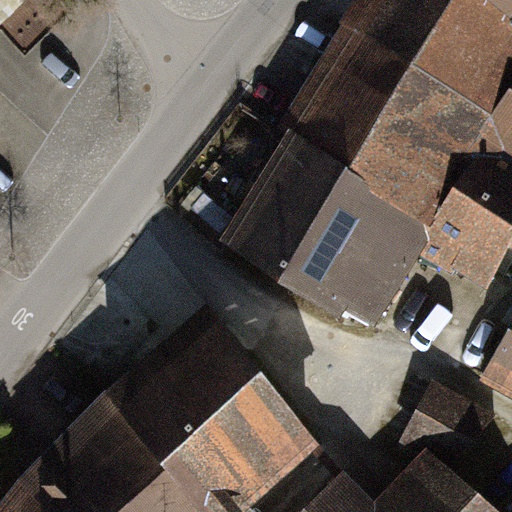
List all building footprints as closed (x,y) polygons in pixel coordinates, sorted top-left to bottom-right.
[(0,0),(0,19),(18,0),(0,0)] [(511,0),(383,0),(245,240),(395,331),(444,255),(505,288),(511,277),(511,0)] [(26,504),(19,511),(273,511),(339,456),(238,314),(133,402),(26,504)] [(511,356),(496,389),(511,396),(511,356)] [(433,464),(393,511),(511,511),(511,508),(480,475),(502,420),(435,389),(416,448),(433,464)] [(387,511),(365,487),(337,511),(387,511)]
